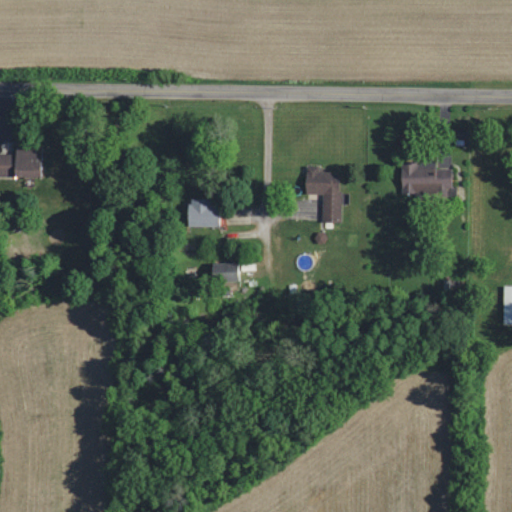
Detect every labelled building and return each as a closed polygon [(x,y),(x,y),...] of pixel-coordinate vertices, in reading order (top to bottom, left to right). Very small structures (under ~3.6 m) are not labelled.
[(0,176),(36,177),(37,146),(13,146),(13,154),(0,153),(0,176)] [(449,168),(433,169),(432,161),(398,162),(400,196),(455,193),(454,186),(450,187),(449,168)] [(336,172),(316,172),(316,166),(304,166),(303,193),(321,193),(320,221),(340,221),(341,191),(336,191),(336,172)] [(185,227),(215,226),(214,205),(206,205),(205,199),(184,199),(185,227)] [(235,262),(208,264),(209,282),(236,281),(235,262)] [(511,323),(511,286),(501,287),(501,323),(511,323)]
